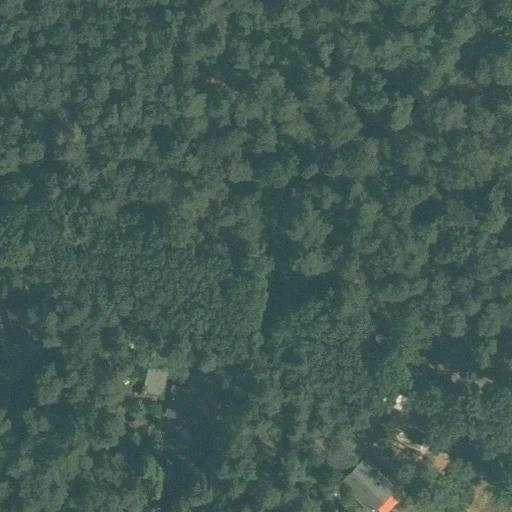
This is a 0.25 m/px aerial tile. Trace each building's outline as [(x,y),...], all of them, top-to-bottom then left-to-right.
[(45,340),(33,300),(8,307),(20,348),(45,340)] [(172,353),(153,349),(144,391),(162,395),(172,353)] [(173,385),(169,407),(213,417),(218,395),(173,385)] [(412,401),(396,385),(383,397),(400,414),(412,401)] [(370,444),(388,426),(395,419),(378,402),(363,418),(353,428),(370,444)] [(364,459),(343,480),(371,510),(393,489),(364,459)]
